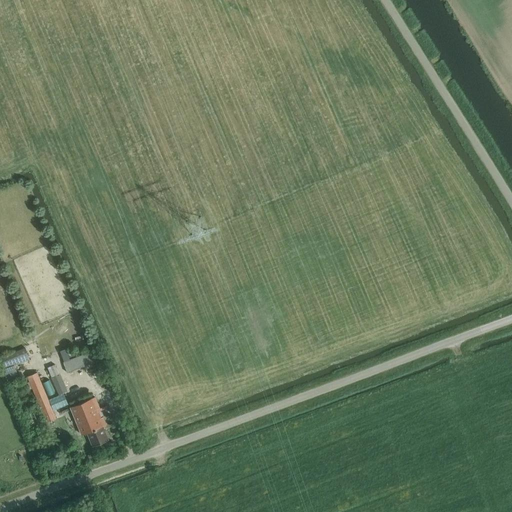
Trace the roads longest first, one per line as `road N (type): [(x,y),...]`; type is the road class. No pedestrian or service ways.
road 1 (unclassified): [(0,508),(511,320)]
road 2 (unclassified): [(511,211),(384,0)]
